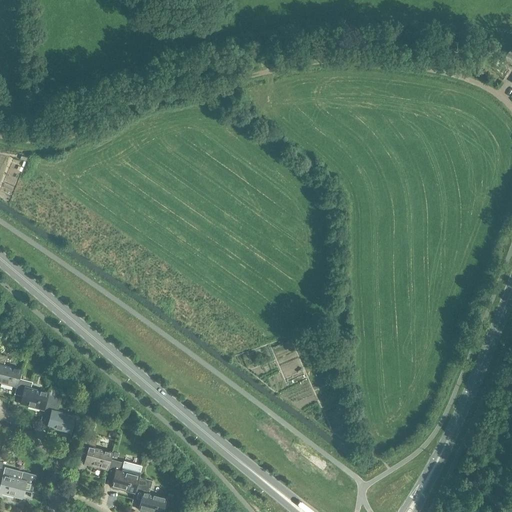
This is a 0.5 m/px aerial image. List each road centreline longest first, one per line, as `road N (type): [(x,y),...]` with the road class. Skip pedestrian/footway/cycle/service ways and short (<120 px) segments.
road 1 (unclassified): [(0,136),(65,139),(154,96),(329,61),(465,78),(511,108)]
road 2 (primary): [(302,511),(0,262)]
road 3 (primary): [(408,511),(511,287)]
